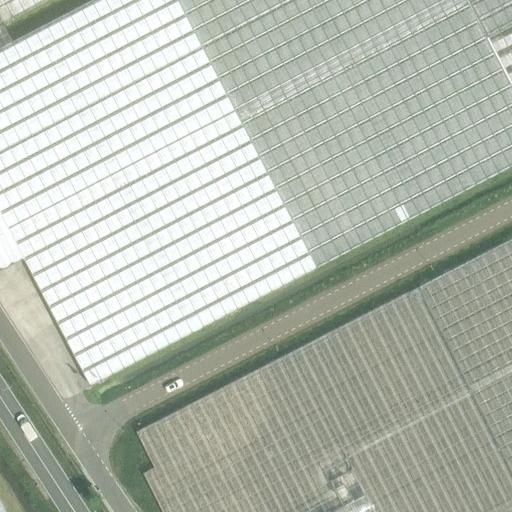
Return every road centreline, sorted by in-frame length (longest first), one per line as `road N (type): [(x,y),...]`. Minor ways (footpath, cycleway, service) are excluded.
road 1 (unclassified): [(71,435),(511,208)]
road 2 (secondary): [(78,511),(0,391)]
road 3 (unclassified): [(71,435),(0,324)]
